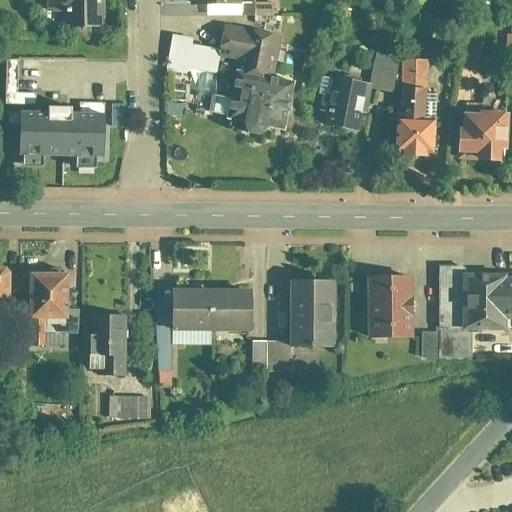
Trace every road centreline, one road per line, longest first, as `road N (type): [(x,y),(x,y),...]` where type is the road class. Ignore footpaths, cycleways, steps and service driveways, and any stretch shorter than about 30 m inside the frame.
road 1 (tertiary): [(511,212),(139,213)]
road 2 (residential): [(137,0),(139,213)]
road 3 (tertiary): [(139,213),(0,212)]
road 4 (residential): [(423,511),(511,415)]
